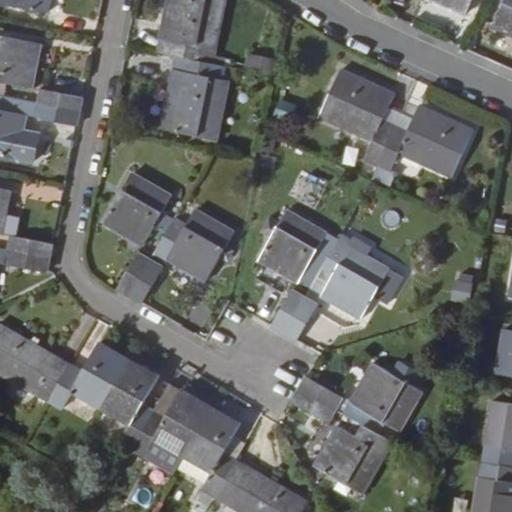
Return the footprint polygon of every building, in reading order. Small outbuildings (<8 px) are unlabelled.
[(46,0),(0,0),(0,2),(44,12),(46,0)] [(212,64),(225,0),(168,0),(158,53),(176,56),(212,64)] [(432,0),(465,15),(471,0),(432,0)] [(511,0),(505,0),(494,27),(511,34),(511,0)] [(29,88),(38,41),(0,32),(0,94),(4,96),(6,83),(29,88)] [(275,76),(278,59),(245,53),(242,70),(275,76)] [(219,140),(231,82),(226,81),(229,67),(212,64),(176,56),(161,129),(219,140)] [(381,120),(388,104),(393,94),(339,70),(318,116),(371,140),(364,157),(376,163),(393,125),(381,120)] [(77,111),(79,99),(40,90),(37,103),(77,111)] [(20,133),(26,101),(4,96),(0,94),(0,156),(32,163),(38,136),(20,133)] [(75,123),(77,111),(37,103),(35,115),(75,123)] [(393,125),(401,109),(388,104),(381,120),(393,125)] [(451,175),(472,129),(419,106),(414,116),(407,131),(393,125),(376,163),(390,170),(398,151),(451,175)] [(407,131),(414,116),(401,109),(393,125),(407,131)] [(133,172),(104,221),(143,243),(171,194),(133,172)] [(310,174),(299,198),(318,206),(329,183),(310,174)] [(0,186),(0,226),(8,188),(0,186)] [(194,207),(165,256),(205,280),(234,231),(194,207)] [(285,209),(258,258),(297,281),(325,232),(285,209)] [(360,317),(388,267),(349,245),(352,240),(340,233),(322,265),(334,272),(321,294),(360,317)] [(47,256),(50,243),(10,234),(7,248),(47,256)] [(44,269),(47,256),(7,248),(5,261),(44,269)] [(129,294),(149,260),(138,252),(117,287),(129,294)] [(139,300),(160,266),(149,260),(129,294),(139,300)] [(474,303),(474,276),(455,276),(454,302),(474,303)] [(283,333),(304,297),(292,290),(272,326),(283,333)] [(295,339),(315,304),(304,297),(283,333),(295,339)] [(69,366),(0,326),(0,372),(49,402),(69,366)] [(511,329),(504,328),(496,372),(511,375),(511,329)] [(100,407),(128,359),(100,343),(82,374),(69,366),(49,402),(62,409),(73,392),(100,407)] [(152,414),(169,384),(149,371),(128,359),(100,407),(95,416),(119,430),(114,438),(131,449),(152,414)] [(399,431),(422,391),(374,363),(351,402),(386,422),(399,431)] [(342,397),(306,376),(299,388),(335,409),(342,397)] [(164,420),(181,391),(169,384),(152,414),(164,420)] [(335,409),(299,388),(293,399),(328,420),(335,409)] [(183,455),(211,407),(181,391),(164,420),(152,414),(131,449),(143,456),(153,438),(183,455)] [(511,402),(492,399),(484,444),(511,448),(511,402)] [(386,422),(351,402),(344,414),(362,425),(379,435),(386,422)] [(222,454),(231,438),(240,424),(211,407),(183,455),(212,472),(195,500),(207,507),(214,496),(234,461),(222,454)] [(363,493),(392,443),(379,435),(362,425),(356,437),(338,425),(315,464),(337,477),(331,487),(344,495),(350,486),(363,493)] [(234,461),(244,445),(231,438),(222,454),(234,461)] [(301,511),(306,503),(234,461),(214,496),(227,504),(240,511),(301,511)] [(511,511),(511,479),(480,474),(473,511),(511,511)]
